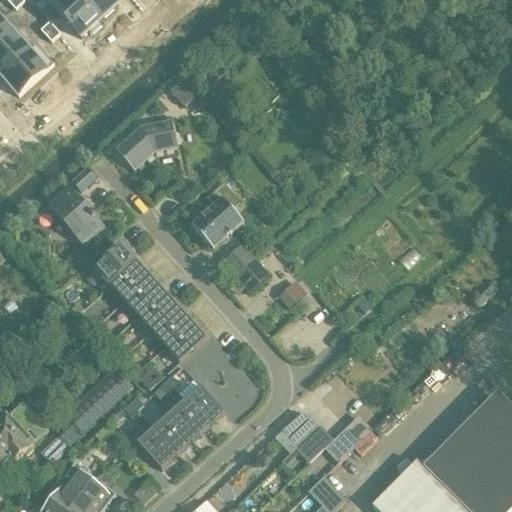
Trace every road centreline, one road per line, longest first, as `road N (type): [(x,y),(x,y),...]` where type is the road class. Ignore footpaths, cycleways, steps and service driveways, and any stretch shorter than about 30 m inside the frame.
road 1 (residential): [(159,511),(272,411),(280,373),(100,163)]
road 2 (residential): [(176,0),(24,138)]
